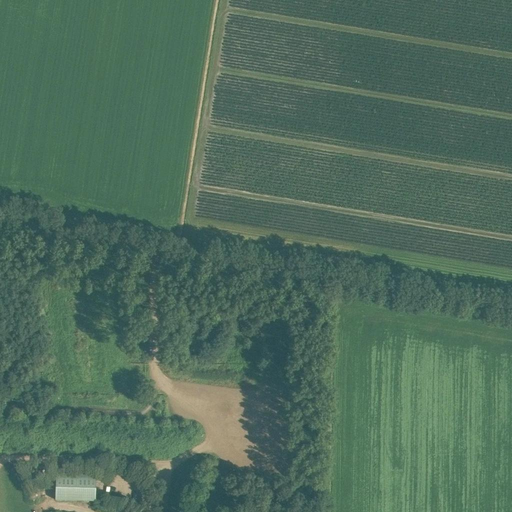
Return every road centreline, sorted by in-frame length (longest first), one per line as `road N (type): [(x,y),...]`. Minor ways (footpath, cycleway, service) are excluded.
road 1 (unclassified): [(511,307),(0,223)]
road 2 (unknown): [(208,442),(238,454),(259,451),(275,414),(173,385)]
